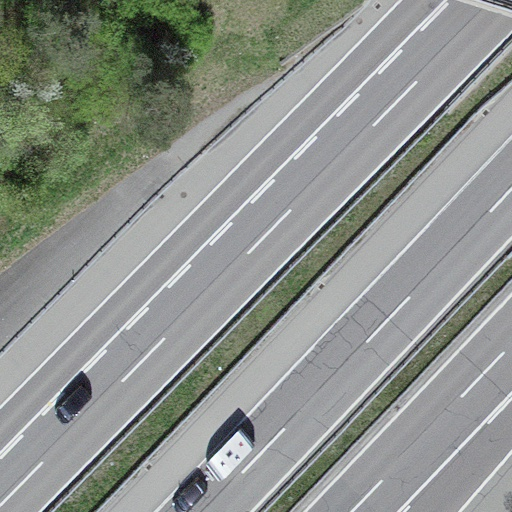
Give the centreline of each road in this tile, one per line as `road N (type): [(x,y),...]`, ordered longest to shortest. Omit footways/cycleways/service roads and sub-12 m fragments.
road 1 (motorway): [(494,0),(0,504)]
road 2 (motorway): [(511,187),(204,511)]
road 3 (motorway): [(380,511),(511,368)]
